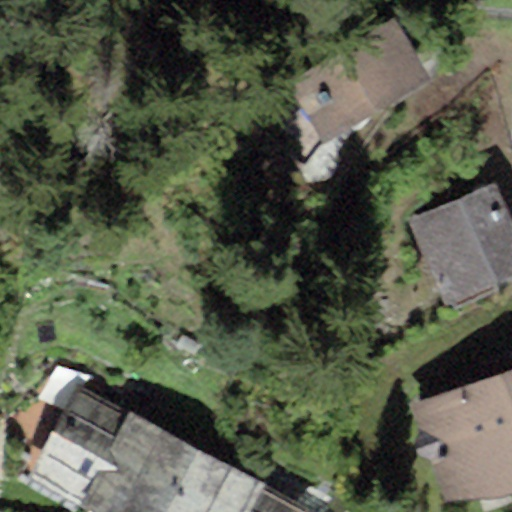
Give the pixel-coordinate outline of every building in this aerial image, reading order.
[(439,88),(406,25),(306,76),(339,140),(439,88)] [(511,234),(488,186),(422,219),(465,305),(511,281),(511,234)] [(185,511),(256,511),(286,456),(116,365),(71,451),(185,511)] [(511,369),(411,409),(433,447),(412,458),(442,500),(503,500),(511,496),(511,369)] [(286,456),(256,511),(382,511),(380,506),(286,456)]
